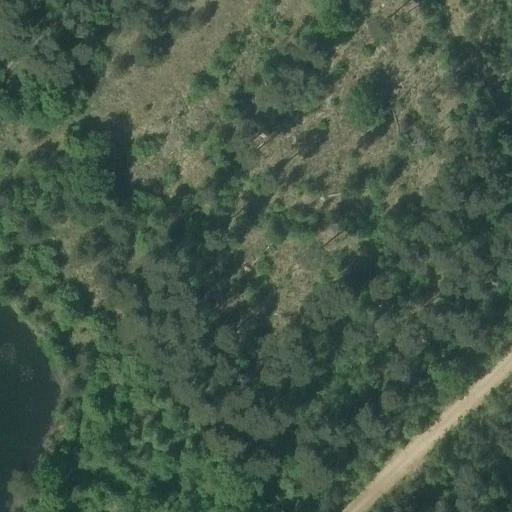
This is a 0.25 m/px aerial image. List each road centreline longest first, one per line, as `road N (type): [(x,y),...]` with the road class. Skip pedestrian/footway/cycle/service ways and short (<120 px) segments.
road 1 (track): [(349,511),(511,362)]
road 2 (track): [(511,129),(443,0)]
